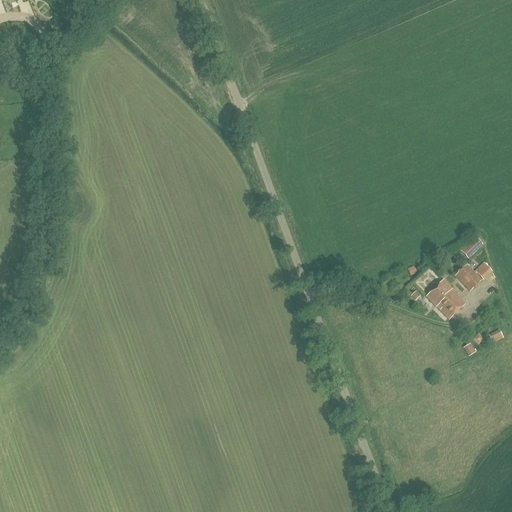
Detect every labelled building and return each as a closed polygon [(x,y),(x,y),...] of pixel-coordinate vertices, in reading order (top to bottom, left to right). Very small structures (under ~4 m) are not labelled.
[(469,259),(483,245),(474,237),(461,250),(469,259)] [(470,292),(482,281),(467,265),(455,277),(470,292)] [(414,268),(408,270),(411,276),(417,274),(414,268)] [(449,320),(465,305),(451,291),(452,290),(444,281),(426,298),(436,308),(437,307),(449,320)] [(420,297),(415,293),(411,297),(415,301),(420,297)] [(470,345),(464,348),(464,349),(469,357),(475,353),(470,345)]
